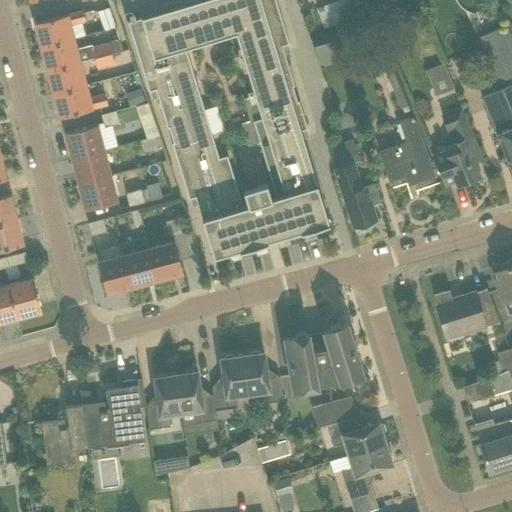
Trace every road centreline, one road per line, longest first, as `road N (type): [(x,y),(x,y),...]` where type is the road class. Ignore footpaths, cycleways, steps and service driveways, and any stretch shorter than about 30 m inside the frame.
road 1 (residential): [(91,333),(0,5)]
road 2 (residential): [(91,333),(361,269)]
road 3 (residential): [(441,511),(361,269)]
road 4 (residential): [(361,269),(511,228)]
